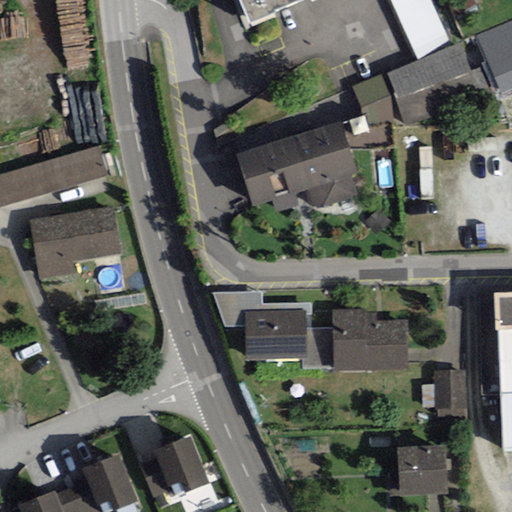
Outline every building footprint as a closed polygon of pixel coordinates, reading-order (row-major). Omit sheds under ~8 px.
[(239,0),(250,24),(276,13),(275,10),(299,0),(239,0)] [(390,0),(418,61),(451,47),(431,0),(390,0)] [(511,90),(511,20),(476,36),(502,95),(511,90)] [(418,61),(387,73),(395,93),(393,94),(400,116),(404,127),(492,97),(480,67),(470,70),(459,43),(451,47),(418,61)] [(370,126),(400,116),(393,94),(395,93),(387,73),(352,87),(370,126)] [(341,123),(236,155),(252,207),(271,201),(275,213),(298,206),(295,193),(306,190),(312,207),(315,206),(317,209),(353,198),(352,195),(356,193),(351,176),(357,174),(341,123)] [(0,207),(107,176),(97,145),(0,174),(0,207)] [(113,208),(30,221),(39,280),(75,274),(73,261),(120,254),(113,208)] [(511,292),(494,293),(495,330),(498,330),(503,451),(511,450),(511,292)] [(262,293),(213,294),(225,327),(244,325),(243,313),(303,310),(304,329),(311,329),(310,304),(262,304),(262,293)] [(311,329),(304,329),(303,310),(243,313),(244,325),(246,361),(302,359),(302,369),(333,368),(331,328),(311,329)] [(363,311),(331,312),(331,328),(333,368),(333,372),(408,370),(407,320),(376,321),(376,314),(364,315),(363,311)] [(467,408),(465,370),(433,372),(433,385),(434,407),(434,410),(438,410),(438,421),(465,420),(464,408),(467,408)] [(423,408),(434,407),(433,385),(422,386),(423,408)] [(209,483),(190,437),(152,452),(157,463),(169,492),(172,499),(209,483)] [(444,444),(397,448),(401,497),(448,493),(444,444)] [(107,511),(136,501),(118,455),(82,470),(87,482),(99,511),(107,511)] [(154,499),(169,492),(157,463),(142,469),(154,499)] [(99,511),(87,482),(56,494),(62,511),(99,511)] [(62,511),(56,494),(54,491),(18,505),(20,511),(62,511)]
